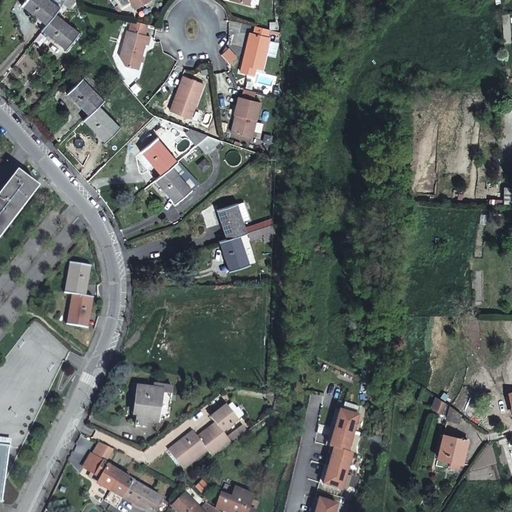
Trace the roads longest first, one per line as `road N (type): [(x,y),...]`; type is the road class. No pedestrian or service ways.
road 1 (residential): [(0,115),(77,194),(114,273),(112,320),(24,511)]
road 2 (unknown): [(70,412),(143,451),(217,393)]
road 3 (residential): [(195,1),(178,9),(172,25),(180,46),(195,53),(219,37),(221,23),(203,2)]
